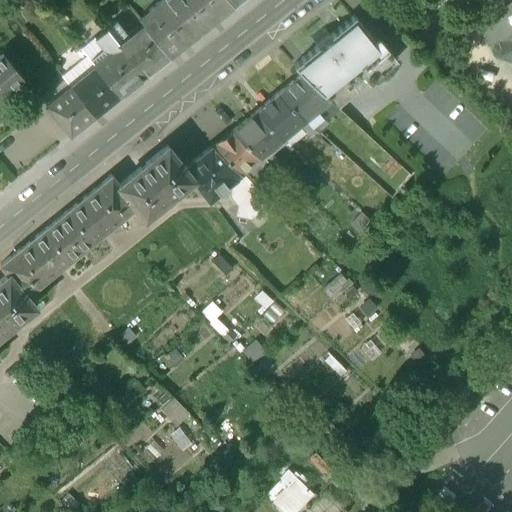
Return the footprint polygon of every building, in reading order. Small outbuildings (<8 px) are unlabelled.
[(195,33),(167,0),(160,0),(138,18),(143,23),(168,54),(195,33)] [(204,25),(182,0),(167,0),(195,33),(199,29),(204,25)] [(182,0),(204,25),(232,3),(229,0),(182,0)] [(511,0),(502,5),(506,14),(511,29),(511,32),(498,39),(499,41),(501,46),(497,56),(511,61),(511,0)] [(353,14),(329,34),(332,37),(319,48),(316,45),(292,64),(301,73),(327,97),(336,107),(337,107),(395,59),(380,41),(377,43),(353,14)] [(511,29),(506,14),(480,25),(488,45),(499,41),(498,39),(511,32),(511,29)] [(143,23),(127,35),(115,21),(106,28),(118,43),(143,74),(168,54),(143,23)] [(323,26),(310,37),(316,45),(319,48),(332,37),(329,34),(323,26)] [(143,74),(118,43),(106,28),(94,38),(103,48),(90,59),(94,65),(118,94),(143,74)] [(0,96),(23,78),(2,53),(0,54),(0,96)] [(94,65),(69,85),(93,114),(102,107),(118,94),(94,65)] [(327,97),(301,73),(277,92),(303,117),(327,97)] [(93,114),(69,85),(45,104),(69,134),(85,121),(93,114)] [(303,117),(277,92),(254,111),(280,136),(296,123),(303,117)] [(327,97),(303,117),(318,130),(328,122),(323,118),(331,112),(336,107),(327,97)] [(280,136),(254,111),(231,130),(257,154),(257,155),(258,154),(266,147),(270,151),(284,140),(280,136)] [(318,130),(303,117),(296,123),(305,133),(310,137),(318,130)] [(305,133),(296,123),(280,136),(284,140),(291,146),(305,133)] [(257,154),(231,130),(211,145),(240,173),(257,154)] [(118,184),(111,174),(0,263),(0,266),(6,274),(0,279),(0,333),(35,306),(25,294),(134,207),(144,218),(192,179),(183,167),(184,167),(167,146),(167,145),(118,184)] [(240,173),(211,145),(184,167),(183,167),(192,179),(208,199),(230,182),(238,191),(249,182),(240,173)] [(285,166),(270,152),(270,151),(266,147),(258,154),(269,165),(278,174),(285,166)] [(257,154),(240,173),(249,182),(254,186),(262,178),(259,176),(269,165),(258,154),(257,155),(257,154)] [(398,166),(390,159),(381,169),(389,176),(398,166)] [(254,186),(249,182),(238,191),(232,196),(239,206),(237,216),(250,219),(271,202),(254,186)] [(359,217),(349,229),(354,233),(364,221),(359,217)] [(174,397),(166,407),(180,418),(188,408),(174,397)] [(0,481),(13,468),(0,454),(0,481)] [(292,470),(265,498),(279,511),(300,511),(317,495),(292,470)]
